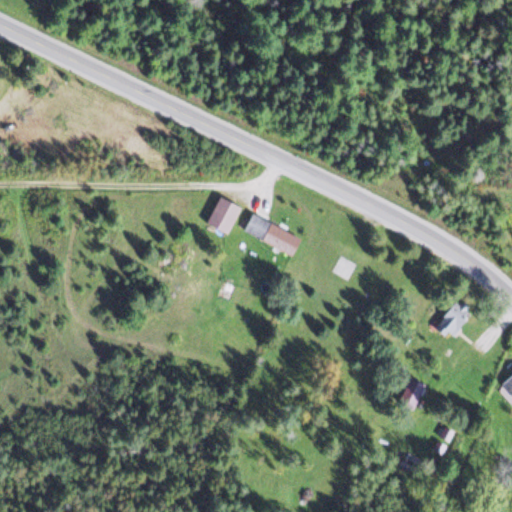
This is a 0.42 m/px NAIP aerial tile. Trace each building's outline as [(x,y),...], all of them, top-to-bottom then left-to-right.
[(203,221),(225,233),(240,207),(217,194),(203,221)] [(291,255),(300,237),(247,212),(239,230),(291,255)] [(444,334),(464,314),(449,299),(423,324),(435,336),(440,330),(444,334)] [(511,364),(494,383),(511,400),(511,364)] [(417,387),(404,378),(390,401),(403,409),(417,387)]
